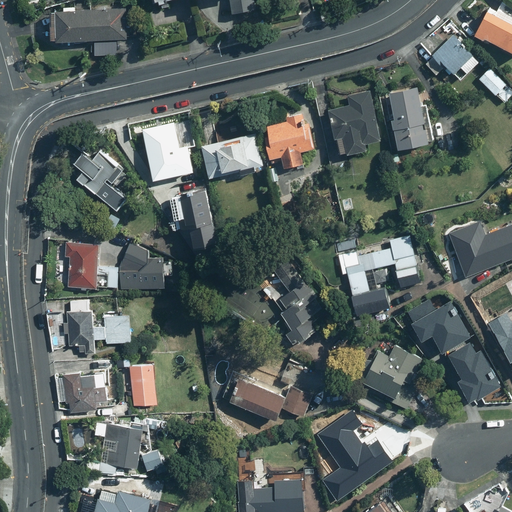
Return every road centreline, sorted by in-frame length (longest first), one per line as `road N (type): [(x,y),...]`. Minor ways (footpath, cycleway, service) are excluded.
road 1 (tertiary): [(411,0),(332,38),(52,102),(27,122)]
road 2 (tertiary): [(27,122),(11,163),(6,216),(26,511)]
